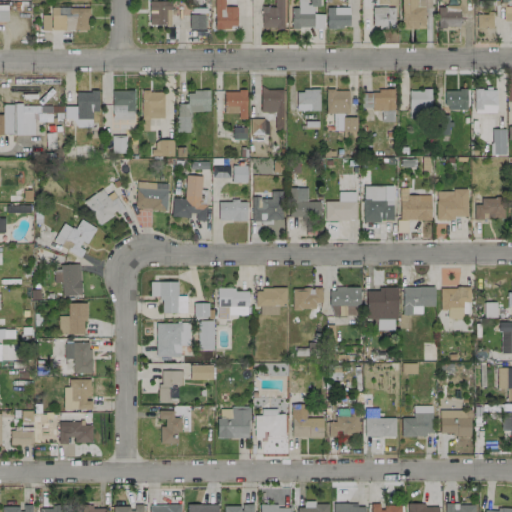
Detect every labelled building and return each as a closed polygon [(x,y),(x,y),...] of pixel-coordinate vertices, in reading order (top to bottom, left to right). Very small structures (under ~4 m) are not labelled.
[(170,1),(148,0),(148,24),(170,25),(170,1)] [(213,0),(213,27),(235,27),(236,6),(224,6),(224,0),(213,0)] [(283,28),(283,0),(273,0),(273,6),(261,6),(261,27),(283,28)] [(323,13),(312,13),(312,3),(319,3),(319,0),(297,0),(297,7),(291,7),(290,27),(323,27),(323,13)] [(401,0),(401,27),(424,28),(424,0),(401,0)] [(459,26),(459,5),(437,6),(437,27),(459,26)] [(511,20),(511,5),(503,5),(502,20),(511,20)] [(348,6),(325,7),(326,27),(349,26),(348,6)] [(371,6),(372,27),(394,27),(394,6),(371,6)] [(40,14),(40,29),(87,30),(87,7),(50,7),(50,14),(40,14)] [(189,29),(204,29),(204,14),(189,13),(189,29)] [(492,26),(491,14),(476,14),(476,26),(492,26)] [(259,111),(274,111),(273,129),(282,129),(282,89),(259,88),(259,111)] [(473,112),(496,112),(497,89),(473,88),(473,112)] [(132,89),(111,90),(112,118),(133,117),(132,89)] [(295,109),(318,110),(318,89),(295,89),(295,109)] [(356,115),(348,115),(349,89),(325,89),(325,113),(332,113),(332,130),(356,131),(356,115)] [(407,89),(408,114),(430,113),(430,89),(407,89)] [(444,89),(445,109),(467,109),(467,89),(444,89)] [(64,106),(64,125),(91,125),(91,110),(97,110),(97,90),(75,91),(75,105),(64,106)] [(162,117),(163,90),(141,90),(140,130),(147,130),(147,117),(162,117)] [(208,111),(208,90),(186,91),(186,103),(175,103),(175,132),(189,131),(189,111),(208,111)] [(245,90),(223,90),(223,112),(237,112),(237,118),(245,118),(245,90)] [(393,109),(393,90),(360,90),(360,109),(393,109)] [(0,133),(33,134),(33,120),(50,120),(50,104),(2,104),(2,116),(0,116),(0,133)] [(264,118),(249,118),(249,133),(264,133),(264,118)] [(504,128),(490,128),(490,154),(504,155),(504,128)] [(125,135),(111,135),(111,152),(125,152),(125,135)] [(172,139),(152,139),(152,156),(172,155),(172,139)] [(245,182),(245,165),(231,165),(230,182),(245,182)] [(170,216),(192,217),(192,219),(204,220),(205,203),(199,203),(200,175),(185,174),(183,198),(171,197),(170,216)] [(165,209),(166,183),(136,181),(134,208),(165,209)] [(392,185),(362,184),(362,220),(392,221),(392,185)] [(307,187),(288,187),(288,216),(319,216),(319,201),(306,200),(307,187)] [(105,195),(101,188),(82,200),(97,224),(123,208),(112,191),(105,195)] [(435,218),(467,217),(466,189),(435,189),(435,218)] [(281,190),(270,190),(270,197),(250,197),(250,221),(272,221),(272,219),(281,219),(281,190)] [(323,219),(354,219),(354,191),(337,191),(337,200),(323,201),(323,219)] [(473,204),(473,218),(504,218),(503,196),(479,197),(479,204),(473,204)] [(245,201),(217,200),(217,219),(245,220),(245,201)] [(62,222),(52,241),(79,256),(83,249),(81,248),(93,226),(79,218),(74,229),(62,222)] [(52,282),(60,281),(61,295),(79,294),(79,265),(52,266),(52,282)] [(176,281),(149,281),(149,296),(160,296),(160,312),(185,312),(185,295),(176,295),(176,281)] [(434,285),(401,286),(402,314),(420,313),(420,306),(434,305),(434,285)] [(285,287),(256,288),(256,314),(277,313),(277,306),(285,305),(285,287)] [(291,287),(291,308),(314,309),(314,301),(320,302),(320,287),(291,287)] [(330,287),(329,315),(358,315),(358,288),(330,287)] [(439,287),(439,309),(446,308),(447,317),(461,317),(461,301),(469,301),(468,287),(439,287)] [(215,318),(227,318),(227,315),(246,315),(246,288),(216,288),(215,318)] [(395,288),(364,288),(365,319),(375,318),(376,329),(396,329),(395,288)] [(57,333),(84,334),(84,303),(67,302),(67,315),(57,315),(57,333)] [(207,302),(192,302),(192,317),(208,316),(207,302)] [(212,349),(212,320),(197,320),(197,349),(212,349)] [(511,321),(498,321),(499,353),(511,352),(511,321)] [(179,345),(188,344),(187,322),(154,323),(155,356),(179,356),(179,345)] [(89,341),(63,342),(64,358),(71,358),(72,373),(90,372),(89,341)] [(211,364),(189,364),(189,378),(211,379),(211,364)] [(496,388),(504,388),(505,400),(511,399),(511,366),(495,367),(496,388)] [(181,370),(158,370),(158,402),(176,402),(176,385),(181,385),(181,370)] [(89,379),(68,378),(68,386),(62,386),(62,408),(90,408),(90,398),(89,398),(89,379)] [(304,417),(304,404),(290,403),(290,436),(321,437),(321,417),(304,417)] [(215,418),(216,438),(248,437),(247,405),(230,405),(230,418),(215,418)] [(400,417),(401,435),(432,435),(431,405),(412,405),(412,417),(400,417)] [(509,430),(508,442),(511,442),(511,405),(511,412),(501,412),(501,429),(509,430)] [(438,410),(438,435),(470,434),(470,409),(438,410)] [(179,417),(172,417),(172,410),(157,410),(157,419),(160,419),(160,443),(176,443),(176,432),(179,432),(179,417)] [(253,415),(253,437),(264,437),(264,436),(283,437),(284,410),(260,410),(260,415),(253,415)] [(337,434),(356,434),(357,416),(327,416),(327,436),(337,436),(337,434)] [(394,417),(363,417),(363,436),(394,436),(394,417)] [(90,441),(90,421),(57,421),(57,443),(69,443),(69,441),(90,441)] [(9,444),(32,443),(32,430),(8,430),(9,444)] [(327,511),(327,502),(298,502),(297,511),(327,511)] [(148,511),(178,511),(178,503),(148,504),(148,511)] [(216,511),(216,504),(186,503),(185,511),(216,511)] [(332,511),(363,511),(364,504),(332,503),(332,511)] [(370,511),(400,511),(400,503),(380,504),(380,503),(370,503),(370,511)] [(437,511),(437,503),(406,504),(406,511),(437,511)] [(473,511),(474,504),(444,503),(443,511),(473,511)]
